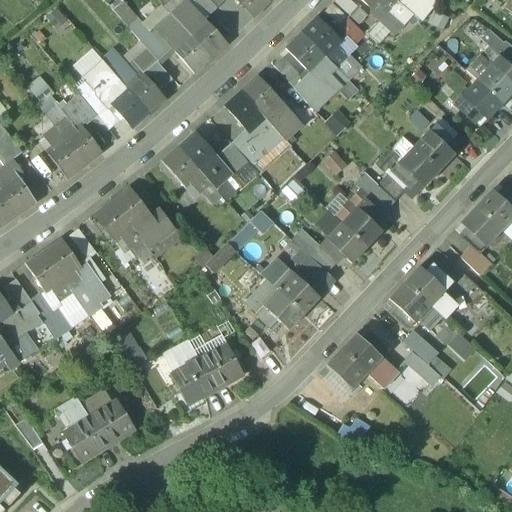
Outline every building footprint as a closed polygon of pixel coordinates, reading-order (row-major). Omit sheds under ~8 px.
[(207,0),(185,0),(182,3),(187,6),(201,21),(202,20),(204,21),(217,9),(207,0)] [(225,0),(207,0),(217,9),(226,0),(225,0)] [(268,4),(264,0),(233,0),(253,19),(268,4)] [(347,0),(336,0),(333,4),(358,25),(366,16),(347,0)] [(358,0),(372,11),(377,5),(381,0),(358,0)] [(392,0),(381,0),(377,5),(387,15),(396,4),(392,0)] [(182,3),(170,17),(186,34),(201,21),(187,6),(182,3)] [(377,5),(372,11),(369,14),(393,35),(410,15),(396,4),(387,15),(377,5)] [(146,51),(156,63),(166,54),(124,5),(114,14),(138,43),(146,51)] [(332,5),(323,13),(338,27),(336,29),(349,43),(359,33),(346,19),(332,5)] [(170,17),(154,31),(170,50),(186,34),(170,17)] [(340,44),(315,19),(299,35),(324,60),(335,49),(340,44)] [(202,20),(201,21),(186,34),(210,60),(226,45),(204,21),(202,20)] [(502,44),(488,31),(479,41),(487,48),(482,53),(489,59),(494,54),(502,44)] [(210,60),(186,34),(170,50),(194,75),(210,60)] [(299,35),(283,50),(308,75),(310,76),(314,70),(324,60),(299,35)] [(123,56),(119,60),(126,69),(146,51),(138,43),(123,56)] [(511,54),(511,48),(504,43),(502,44),(494,54),(498,57),(504,63),(511,54)] [(118,49),(103,62),(108,69),(119,60),(123,56),(118,49)] [(335,49),(324,60),(334,70),(345,59),(335,49)] [(146,51),(126,69),(135,79),(141,74),(142,75),(146,72),(156,63),(146,51)] [(479,56),(463,72),(475,82),(489,66),(479,56)] [(511,70),(504,63),(498,57),(490,65),(511,84),(511,70)] [(126,69),(119,60),(108,69),(115,78),(126,69)] [(273,68),(288,84),(295,77),(296,76),(282,60),(273,68)] [(324,60),(314,70),(324,81),(334,70),(324,60)] [(101,61),(80,79),(83,83),(74,91),(77,95),(88,107),(97,99),(108,111),(112,108),(108,103),(113,99),(104,88),(115,78),(108,69),(101,61)] [(156,63),(146,72),(161,89),(171,81),(156,63)] [(489,66),(475,82),(500,105),(500,106),(511,93),(511,84),(490,65),(489,66)] [(126,69),(115,78),(124,89),(135,79),(126,69)] [(334,70),(324,81),(314,70),(310,76),(308,75),(301,82),(295,77),(288,84),(305,105),(325,87),(333,95),(338,90),(349,100),(357,92),(334,70)] [(142,75),(141,74),(135,79),(124,89),(148,116),(164,101),(142,75)] [(115,78),(104,88),(113,99),(124,89),(115,78)] [(280,104),(256,78),(239,93),(263,119),(280,104)] [(475,82),(453,105),(470,121),(477,113),(485,121),(500,105),(475,82)] [(148,116),(124,89),(113,99),(108,103),(112,108),(131,130),(148,116)] [(263,119),(239,93),(223,109),(244,132),(239,136),(240,138),(246,134),(263,119)] [(77,95),(59,111),(65,120),(74,131),(80,126),(81,127),(84,124),(85,126),(96,118),(88,107),(77,95)] [(108,111),(97,99),(88,107),(96,118),(108,132),(118,123),(108,111)] [(280,104),(263,119),(272,129),(272,130),(280,139),(282,142),(300,126),(280,104)] [(56,107),(44,116),(54,129),(65,120),(59,111),(56,107)] [(263,119),(246,134),(240,138),(259,158),(280,139),(272,130),(272,129),(263,119)] [(54,129),(62,140),(74,131),(65,120),(54,129)] [(434,125),(413,148),(437,172),(452,156),(444,149),(451,141),(434,125)] [(0,126),(0,164),(2,167),(11,160),(20,153),(0,126)] [(74,131),(62,140),(83,167),(101,154),(81,127),(80,126),(74,131)] [(62,140),(54,129),(42,138),(51,149),(62,140)] [(234,173),(218,155),(214,158),(193,134),(176,149),(199,175),(208,186),(214,192),(234,173)] [(240,138),(239,136),(228,145),(245,164),(249,168),(254,164),(259,158),(240,138)] [(402,139),(391,151),(398,157),(401,160),(413,148),(402,139)] [(83,167),(62,140),(51,149),(44,155),(65,182),(83,167)] [(245,164),(228,145),(218,155),(234,173),(245,164)] [(401,160),(390,172),(386,177),(403,193),(414,181),(422,189),(438,172),(437,172),(413,148),(401,160)] [(176,149),(160,163),(183,190),(188,185),(199,175),(176,149)] [(391,151),(390,150),(383,157),(391,165),(398,157),(391,151)] [(11,160),(2,167),(10,179),(15,175),(19,173),(11,160)] [(261,172),(254,164),(249,168),(256,176),(261,172)] [(2,167),(0,168),(0,185),(10,179),(2,167)] [(362,202),(379,218),(393,203),(376,187),(363,174),(353,185),(366,198),(362,202)] [(10,179),(0,185),(0,190),(17,216),(35,204),(15,175),(10,179)] [(208,186),(199,175),(188,185),(197,195),(208,186)] [(403,193),(386,177),(376,187),(393,203),(403,193)] [(152,220),(128,188),(110,203),(131,230),(140,242),(147,251),(173,232),(160,214),(152,220)] [(0,190),(0,228),(17,216),(0,190)] [(491,192),(475,208),(499,232),(511,218),(511,198),(505,192),(498,199),(491,192)] [(362,202),(341,225),(365,249),(380,233),(372,225),(379,218),(362,202)] [(131,230),(110,203),(93,217),(114,244),(120,239),(131,230)] [(475,208),(460,224),(468,232),(461,239),(469,247),(478,255),(478,254),(499,232),(475,208)] [(341,225),(318,249),(335,265),(342,257),(350,265),(365,249),(341,225)] [(92,252),(76,230),(67,237),(83,259),(92,252)] [(140,242),(131,230),(120,239),(128,251),(140,242)] [(300,252),(326,275),(335,265),(318,249),(301,231),(291,242),(300,252)] [(60,240),(42,253),(62,282),(74,273),(80,269),(79,268),(60,240)] [(478,255),(469,247),(459,258),(479,277),(490,265),(478,254),(478,255)] [(226,248),(206,267),(213,274),(232,255),(226,248)] [(326,275),(300,252),(289,262),(298,270),(300,268),(317,284),(326,275)] [(42,253),(25,266),(44,295),(50,290),(62,282),(42,253)] [(95,256),(84,265),(97,285),(110,276),(95,256)] [(434,269),(451,284),(461,274),(444,258),(434,269)] [(298,270),(293,275),(277,260),(260,278),(277,293),(302,316),(318,299),(313,294),(320,287),(317,284),(300,268),(298,270)] [(84,265),(83,265),(79,268),(80,269),(74,273),(82,285),(70,294),(86,317),(99,308),(97,305),(107,298),(97,285),(84,265)] [(427,276),(419,268),(403,285),(428,308),(441,320),(456,306),(443,294),(451,284),(434,269),(427,276)] [(74,273),(62,282),(70,294),(82,285),(74,273)] [(62,282),(50,290),(58,302),(70,294),(62,282)] [(5,293),(18,313),(31,304),(17,284),(5,293)] [(428,308),(403,285),(388,301),(394,306),(386,313),(405,331),(416,321),(429,333),(441,320),(428,308)] [(277,293),(254,317),(271,333),(278,325),(286,333),(302,316),(277,293)] [(11,317),(0,301),(0,326),(6,322),(12,318),(11,317)] [(45,325),(31,304),(18,313),(16,314),(25,327),(30,323),(36,331),(45,325)] [(11,317),(12,318),(6,322),(13,334),(1,342),(17,364),(32,353),(22,336),(28,332),(25,327),(16,314),(11,317)] [(6,322),(0,326),(0,339),(1,342),(13,334),(6,322)] [(430,350),(412,333),(401,344),(419,361),(430,350)] [(466,361),(476,350),(458,334),(448,345),(466,361)] [(363,344),(355,336),(339,352),(364,375),(379,360),(386,352),(370,337),(363,344)] [(0,365),(4,362),(10,370),(17,365),(17,364),(1,342),(0,339),(0,365)] [(225,344),(196,360),(213,391),(242,375),(225,344)] [(364,375),(339,352),(324,369),(332,376),(326,384),(342,399),(364,375)] [(438,378),(410,355),(401,365),(430,388),(438,378)] [(213,391),(196,360),(169,375),(186,406),(213,391)] [(396,377),(379,360),(364,375),(382,392),(396,377)] [(116,400),(88,418),(105,446),(134,429),(116,400)] [(88,418),(61,434),(79,463),(105,446),(88,418)] [(361,438),(341,426),(336,437),(355,448),(361,438)] [(0,497),(14,483),(0,469),(0,497)]
